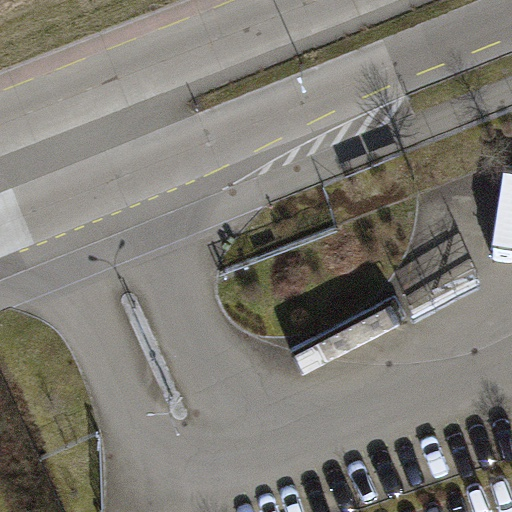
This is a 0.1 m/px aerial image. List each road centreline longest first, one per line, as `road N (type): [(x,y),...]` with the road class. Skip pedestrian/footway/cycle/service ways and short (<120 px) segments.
road 1 (primary): [(0,233),(511,27)]
road 2 (primary): [(305,0),(0,110)]
